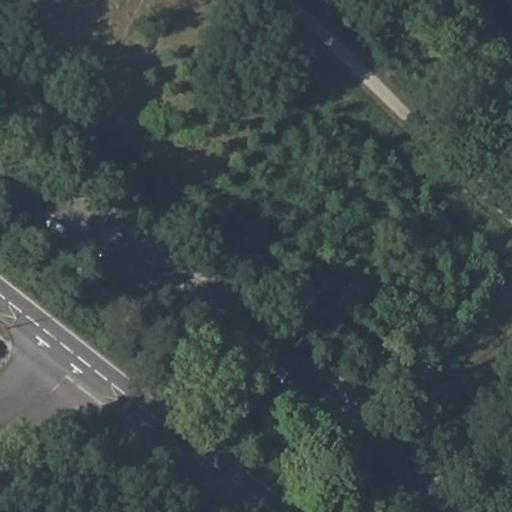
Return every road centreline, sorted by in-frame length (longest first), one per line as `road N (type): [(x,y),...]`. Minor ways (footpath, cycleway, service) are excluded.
road 1 (secondary): [(429,511),(254,346),(181,290),(0,177)]
road 2 (secondary): [(0,288),(278,511)]
